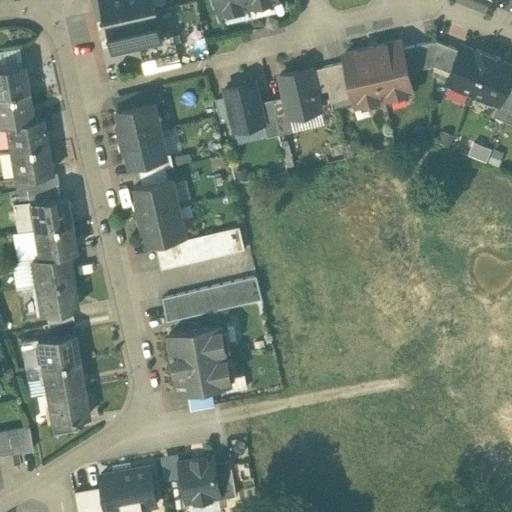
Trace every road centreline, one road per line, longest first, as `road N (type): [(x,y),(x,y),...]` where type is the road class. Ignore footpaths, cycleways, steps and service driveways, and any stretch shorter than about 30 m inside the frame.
road 1 (residential): [(54,471),(145,417),(57,6),(0,16)]
road 2 (residential): [(322,34),(438,7),(511,35)]
road 3 (residential): [(205,63),(322,34)]
